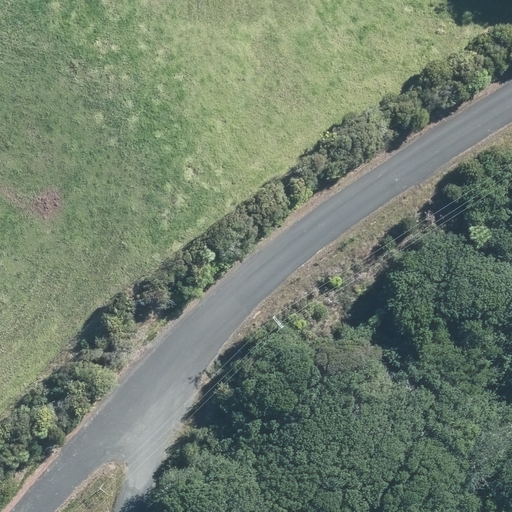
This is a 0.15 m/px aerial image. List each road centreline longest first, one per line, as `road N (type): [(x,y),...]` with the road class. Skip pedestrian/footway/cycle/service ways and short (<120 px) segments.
road 1 (unclassified): [(209,295),(431,140),(511,99)]
road 2 (unclassified): [(11,511),(209,295)]
road 3 (unclassified): [(127,511),(209,295)]
